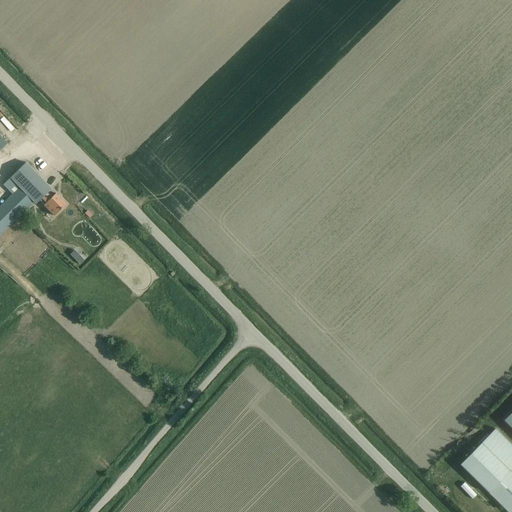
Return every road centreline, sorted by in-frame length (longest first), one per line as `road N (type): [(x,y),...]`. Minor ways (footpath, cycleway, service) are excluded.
road 1 (unclassified): [(250,334),(0,78)]
road 2 (unclassified): [(427,511),(250,334)]
road 3 (unclassified): [(95,511),(250,334)]
